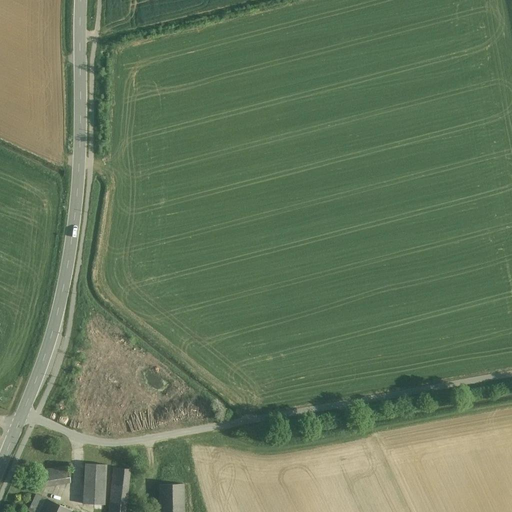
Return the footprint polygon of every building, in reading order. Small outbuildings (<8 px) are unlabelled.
[(106,465),(85,464),(83,504),(94,505),(94,510),(104,511),(106,465)] [(67,466),(35,472),(38,487),(70,482),(67,466)] [(125,511),(129,469),(113,468),(108,511),(125,511)] [(159,485),(159,511),(183,511),(183,485),(159,485)] [(73,511),(36,495),(29,511),(73,511)]
